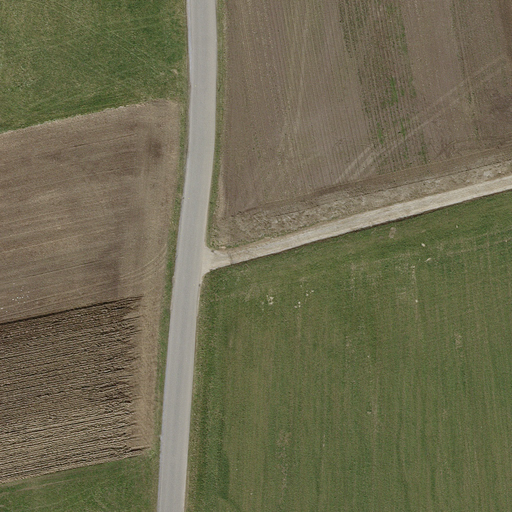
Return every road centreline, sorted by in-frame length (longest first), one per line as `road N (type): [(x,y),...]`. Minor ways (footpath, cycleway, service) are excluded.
road 1 (tertiary): [(171,511),(204,92),(203,0)]
road 2 (track): [(189,269),(511,183)]
